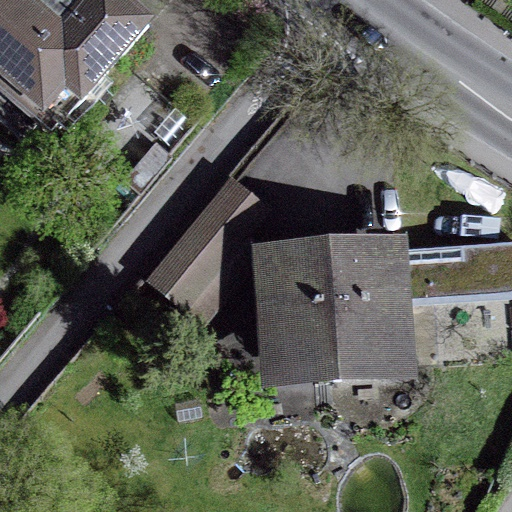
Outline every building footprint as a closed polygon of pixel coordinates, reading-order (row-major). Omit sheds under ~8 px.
[(90,0),(77,16),(58,0),(0,0),(0,79),(60,130),(149,27),(117,0),(90,0)] [(232,193),(193,238),(222,262),(260,217),(232,193)] [(183,308),(222,262),(193,238),(153,284),(183,308)] [(511,249),(397,257),(398,277),(400,303),(400,306),(511,299),(511,249)] [(386,304),(400,303),(398,277),(385,278),(384,269),(335,272),(334,256),(310,257),(312,274),(276,276),(281,362),(319,360),(320,372),(393,367),(386,304)]
